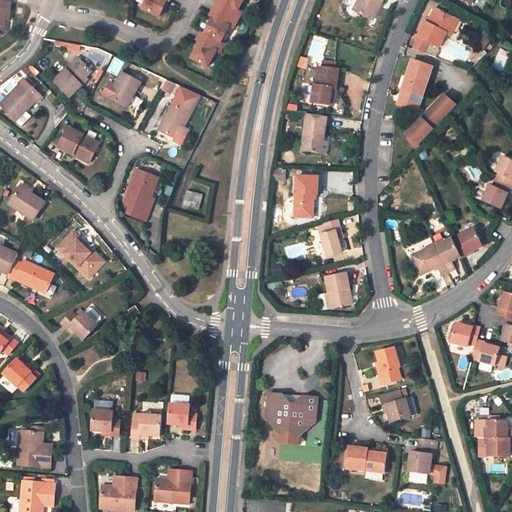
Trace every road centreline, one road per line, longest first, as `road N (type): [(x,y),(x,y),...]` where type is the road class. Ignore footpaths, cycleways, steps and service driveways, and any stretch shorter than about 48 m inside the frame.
road 1 (residential): [(411,0),(376,102),(368,164),(369,220),(389,328)]
road 2 (secondary): [(287,0),(249,128),(230,323)]
road 3 (secondary): [(245,323),(265,133),(303,0)]
road 4 (residential): [(0,132),(99,215),(191,320),(230,323)]
road 5 (residential): [(0,304),(38,330),(60,359),(81,511)]
road 6 (secondary): [(230,323),(213,511)]
road 7 (secondary): [(228,511),(245,323)]
road 8 (residential): [(47,11),(156,42),(175,36),(196,0)]
road 9 (residential): [(389,328),(444,308),(511,239)]
road 10 (residential): [(245,323),(341,334),(389,328)]
